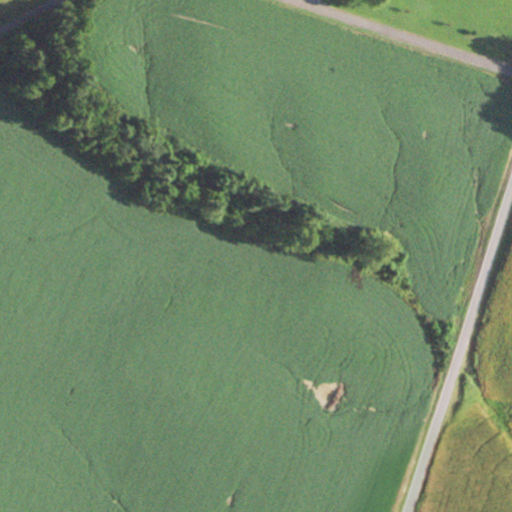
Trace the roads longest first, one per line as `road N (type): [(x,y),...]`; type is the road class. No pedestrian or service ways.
road 1 (residential): [(511,68),(294,0),(40,13),(0,35)]
road 2 (tertiary): [(409,511),(511,201)]
